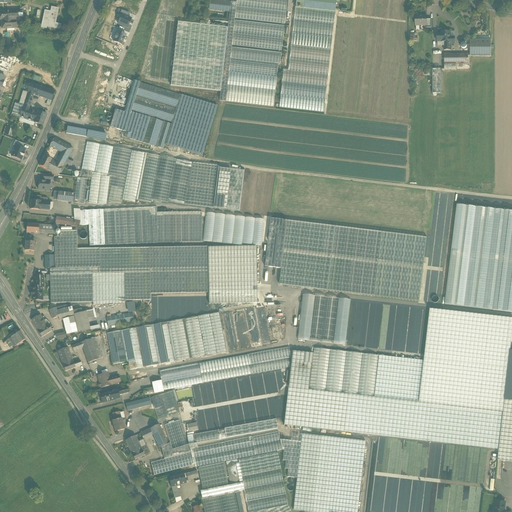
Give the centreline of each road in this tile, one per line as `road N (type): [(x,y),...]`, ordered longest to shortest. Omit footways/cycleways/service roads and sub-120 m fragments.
road 1 (track): [(511,199),(195,160)]
road 2 (secondary): [(0,283),(155,511)]
road 3 (secondary): [(0,227),(98,0)]
